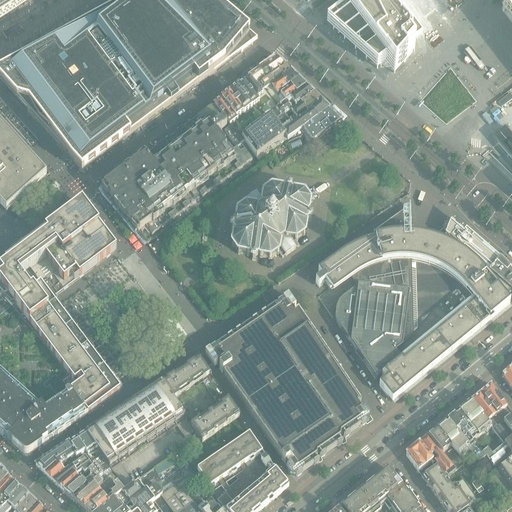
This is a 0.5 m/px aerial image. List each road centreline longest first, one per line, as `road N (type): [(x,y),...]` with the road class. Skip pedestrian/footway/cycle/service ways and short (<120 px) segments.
road 1 (residential): [(0,248),(278,44),(468,212)]
road 2 (residential): [(392,427),(303,297)]
road 3 (tertiary): [(511,328),(392,427)]
